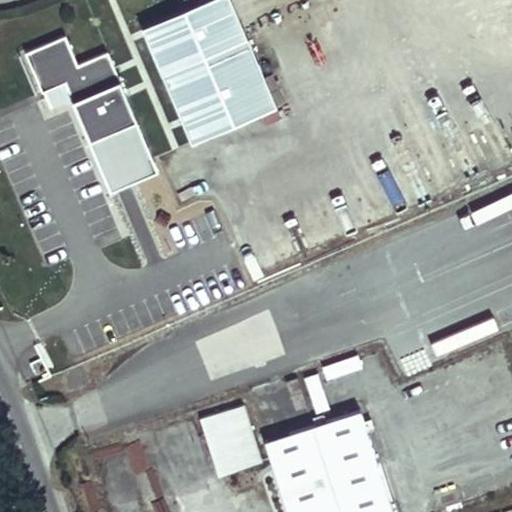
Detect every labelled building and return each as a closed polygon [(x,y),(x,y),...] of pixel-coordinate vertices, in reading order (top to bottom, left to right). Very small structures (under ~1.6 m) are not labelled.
[(278,105),(232,0),(202,0),(142,26),(192,142),(278,105)] [(65,80),(106,177),(153,158),(108,50),(78,63),(66,34),(26,51),(42,90),(65,80)] [(106,177),(111,188),(158,168),(153,158),(106,177)] [(244,403),(200,416),(219,475),(263,462),(244,403)] [(394,511),(361,408),(265,439),(288,511),(394,511)]
